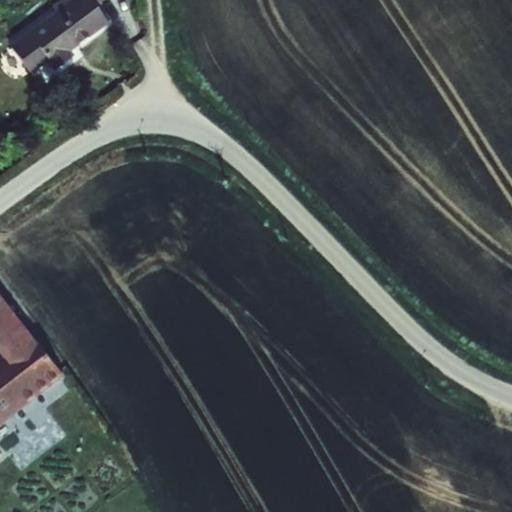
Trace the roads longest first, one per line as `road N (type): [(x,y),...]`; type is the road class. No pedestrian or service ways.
road 1 (unclassified): [(511,395),(450,366),(252,168),(182,124),(148,119),(112,128),(0,201)]
road 2 (track): [(164,120),(157,0)]
